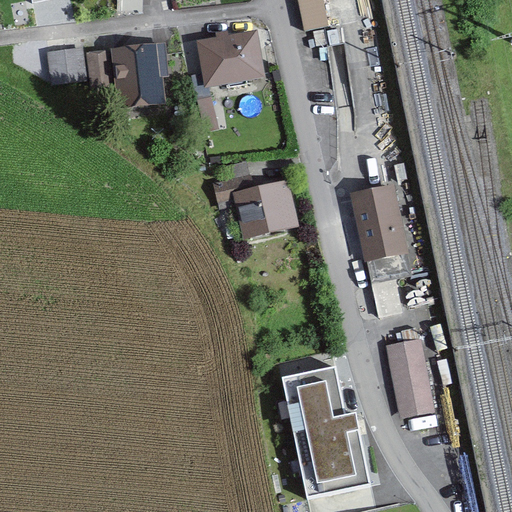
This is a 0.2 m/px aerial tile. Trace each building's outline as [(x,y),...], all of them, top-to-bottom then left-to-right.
[(345,0),(296,0),(303,37),(351,28),(345,0)] [(259,34),(198,46),(207,93),(269,81),(259,34)] [(166,50),(114,54),(119,111),(171,107),(166,50)] [(65,55),(68,86),(85,85),(82,53),(65,55)] [(68,86),(65,55),(48,56),(51,88),(68,86)] [(108,55),(88,57),(91,86),(112,83),(108,55)] [(353,136),(338,137),(342,196),(398,188),(369,66),(346,69),(353,136)] [(329,97),(321,98),(323,114),(331,113),(329,97)] [(201,105),(208,129),(222,125),(216,101),(201,105)] [(289,187),(232,198),(241,244),(298,233),(289,187)] [(394,190),(352,199),(366,265),(408,256),(394,190)] [(393,284),(370,290),(377,319),(399,314),(393,284)] [(418,342),(385,348),(399,422),(433,415),(418,342)] [(336,375),(284,385),(308,501),(369,488),(355,418),(345,420),(336,375)]
